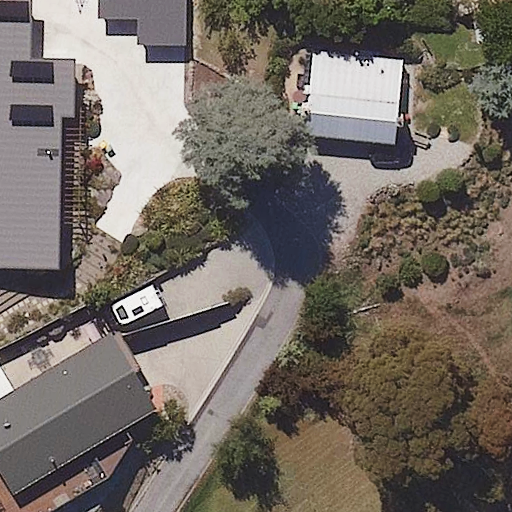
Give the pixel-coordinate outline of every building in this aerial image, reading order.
[(39,0),(0,0),(0,270),(68,271),(70,119),(82,120),(83,64),(39,63),(39,0)] [(99,0),(99,22),(141,21),(142,46),(187,46),(187,0),(99,0)] [(314,133),(394,139),(396,117),(404,117),(409,53),(309,46),(304,110),(316,111),(314,133)] [(464,133),(422,133),(422,159),(463,160),(464,133)] [(154,407),(110,329),(0,389),(0,511),(36,511),(131,459),(115,429),(154,407)]
